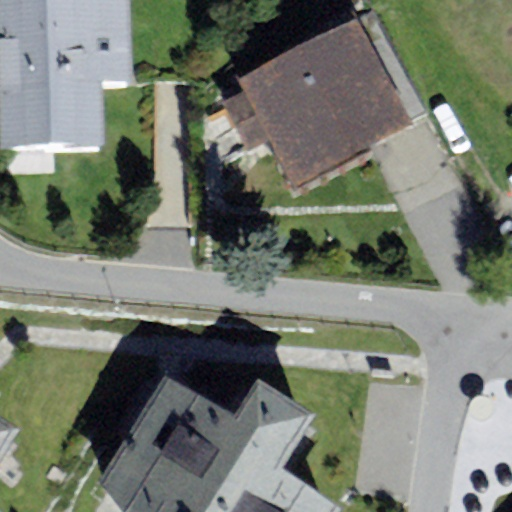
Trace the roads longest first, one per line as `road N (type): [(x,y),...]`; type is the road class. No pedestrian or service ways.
road 1 (residential): [(467,325),(55,277),(0,260)]
road 2 (residential): [(434,511),(444,412),(467,325)]
